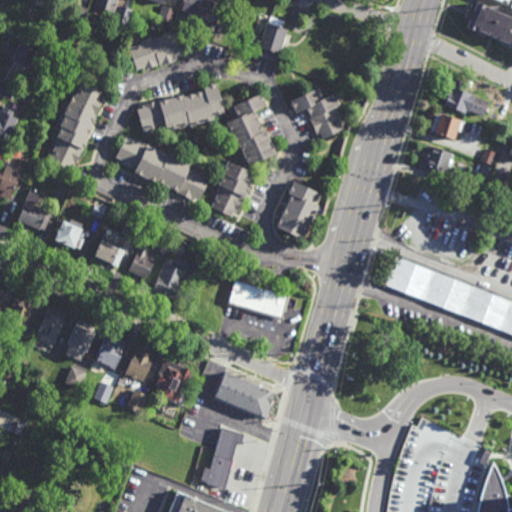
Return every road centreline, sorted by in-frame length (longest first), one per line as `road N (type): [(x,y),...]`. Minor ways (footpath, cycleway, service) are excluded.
road 1 (residential): [(265,85),(218,66),(133,90),(97,176),(263,245),(266,216),(296,150),(265,85)]
road 2 (primary): [(275,511),(413,31)]
road 3 (residential): [(0,254),(289,381),(308,397)]
